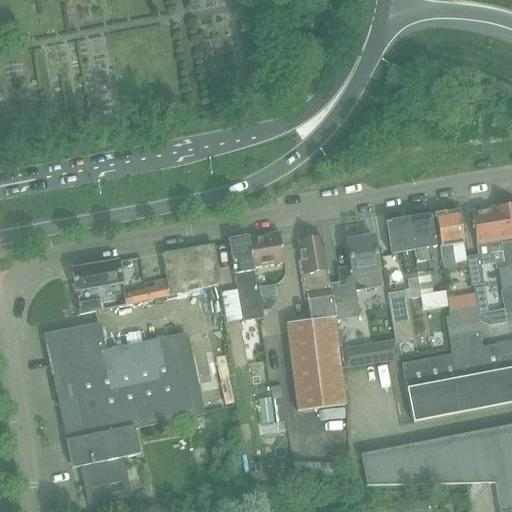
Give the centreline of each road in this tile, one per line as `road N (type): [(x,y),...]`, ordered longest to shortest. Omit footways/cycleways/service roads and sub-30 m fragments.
road 1 (residential): [(511,183),(41,260),(10,289)]
road 2 (secondary): [(0,240),(256,183),(309,147),(338,97)]
road 3 (secondary): [(338,97),(274,129),(0,188)]
road 4 (residential): [(33,511),(4,315),(10,289)]
road 5 (motorway): [(374,16),(451,12),(511,24)]
